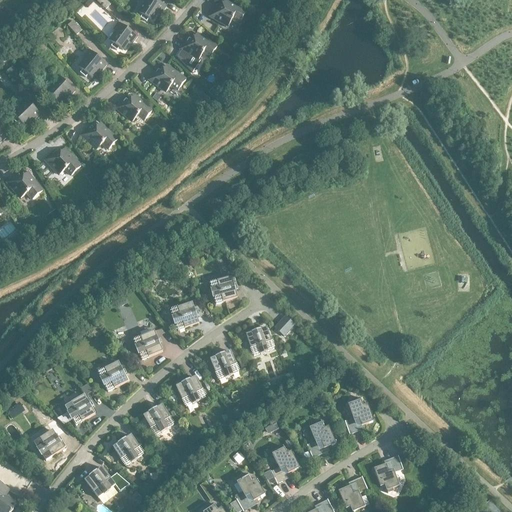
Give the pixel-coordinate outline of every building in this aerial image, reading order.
[(97,0),(97,1),(106,10),(110,5),(105,0),(97,0)] [(152,22),(157,15),(160,17),(166,7),(154,0),(142,0),(142,1),(145,3),(139,13),(142,16),(140,19),(147,23),(149,19),(152,22)] [(246,13),(235,7),(235,6),(234,5),(233,5),(232,5),(225,1),(219,11),(214,9),(210,17),(228,27),(232,20),(240,24),(246,13)] [(32,6),(28,9),(33,14),(36,11),(32,6)] [(68,26),(77,36),(82,31),(73,22),(68,26)] [(123,51),(128,44),(131,47),(137,37),(118,23),(114,30),(117,32),(110,42),(113,44),(111,47),(117,51),(119,48),(123,51)] [(182,50),(177,58),(193,73),(200,62),(198,61),(203,54),(210,59),(217,48),(206,41),(206,40),(206,39),(205,39),(204,39),(203,39),(197,35),(190,45),(185,42),(181,49),(182,50)] [(38,50),(46,60),(51,56),(43,46),(38,50)] [(91,78),(97,72),(100,74),(102,72),(107,66),(89,50),(84,57),(87,59),(79,68),(82,71),(80,74),(86,78),(88,75),(91,78)] [(233,56),(226,63),(236,73),(243,66),(233,56)] [(186,81),(176,73),(175,73),(175,72),(175,71),(174,71),(173,71),(172,71),(166,66),(159,76),(155,73),(149,80),(166,93),(171,86),(178,91),(186,81)] [(7,72),(14,82),(20,78),(13,68),(7,72)] [(59,104),(64,98),(67,100),(69,98),(75,92),(58,76),(52,82),(55,84),(47,93),(50,96),(48,98),(53,103),(56,101),(59,104)] [(214,88),(209,94),(218,103),(224,98),(214,88)] [(203,101),(200,105),(204,108),(210,100),(202,94),(199,98),(203,101)] [(156,95),(152,100),(157,104),(161,98),(156,95)] [(153,112),(143,104),(143,103),(142,102),(141,101),(140,101),(134,96),(126,105),(122,102),(116,109),(132,122),(138,116),(144,122),(153,112)] [(24,127),(30,121),(33,124),(41,116),(25,99),(19,105),(22,107),(13,115),(16,119),(14,121),(19,126),(21,124),(24,127)] [(210,102),(206,106),(212,111),(216,106),(210,102)] [(169,123),(164,127),(170,135),(175,130),(169,123)] [(118,141),(108,132),(108,131),(108,130),(107,130),(106,130),(105,130),(100,124),(92,133),(88,129),(81,136),(97,150),(103,144),(109,150),(118,141)] [(81,168),(72,158),(72,157),(71,156),(70,156),(69,156),(64,150),(55,158),(52,154),(45,160),(60,176),(66,170),(72,176),(81,168)] [(43,192),(35,183),(35,182),(34,181),(34,180),(33,180),(32,180),(32,179),(27,174),(18,181),(14,177),(7,183),(21,199),(27,194),(33,200),(43,192)] [(56,210),(47,218),(52,224),(61,215),(56,210)] [(209,245),(204,250),(208,254),(210,254),(214,249),(209,245)] [(232,278),(231,278),(210,284),(212,291),(211,291),(214,299),(216,305),(238,299),(236,293),(236,292),(234,284),(234,285),(232,278)] [(124,297),(117,300),(120,307),(127,304),(124,297)] [(198,318),(196,312),(195,310),(192,304),(171,311),(173,318),(175,326),(176,326),(178,332),(199,325),(197,318),(198,318)] [(287,316),(275,328),(285,337),(297,325),(287,316)] [(260,330),(259,331),(253,333),(246,336),(254,357),(260,355),(268,352),(274,350),(267,329),(261,331),(260,330)] [(161,346),(158,340),(157,338),(157,339),(154,332),(134,341),(136,347),(136,348),(139,355),(142,361),(163,352),(160,346),(161,346)] [(224,354),(222,355),(216,358),(217,358),(210,361),(219,381),(225,379),(226,379),(233,376),(233,375),(239,373),(230,352),(224,355),(224,354)] [(126,376),(123,371),(122,369),(121,369),(118,363),(98,373),(101,379),(105,387),(108,393),(128,383),(125,377),(126,376)] [(246,363),(240,365),(243,371),(249,369),(246,363)] [(189,381),(188,381),(182,384),(182,385),(176,388),(186,408),(192,405),(200,402),(200,401),(206,398),(196,378),(190,381),(189,381)] [(87,385),(81,388),(86,396),(94,391),(87,385)] [(67,406),(65,408),(68,413),(68,414),(72,421),(73,421),(76,426),(95,415),(92,409),(88,402),(85,396),(83,397),(81,395),(66,404),(67,406)] [(374,422),(368,406),(368,405),(363,406),(360,399),(361,401),(349,405),(353,419),(345,422),(350,436),(350,435),(364,431),(362,427),(374,422)] [(29,418),(38,412),(34,406),(25,411),(29,418)] [(168,429),(174,426),(162,406),(157,409),(156,409),(155,410),(149,413),(149,414),(144,417),(155,436),(161,433),(168,429)] [(18,408),(9,414),(12,419),(22,413),(18,408)] [(325,449),(336,445),(329,427),(324,429),(321,422),(322,424),(310,429),(316,442),(307,446),(313,460),(313,459),(326,453),(325,449)] [(276,424),(265,429),(268,435),(279,430),(276,424)] [(65,449),(64,448),(65,447),(63,443),(61,444),(62,444),(57,437),(53,431),(34,444),(38,449),(37,450),(42,457),(42,456),(46,462),(65,449)] [(125,440),(124,441),(118,444),(119,445),(113,448),(126,467),(131,463),(132,464),(138,459),(144,455),(131,436),(126,440),(125,440)] [(289,475),(300,469),(292,452),(287,454),(283,447),(284,449),(273,455),(279,468),(271,472),(277,485),(278,485),(291,478),(289,475)] [(239,452),(233,458),(238,465),(245,459),(239,452)] [(399,487),(395,474),(403,470),(398,457),(385,462),(386,466),(374,470),(380,488),(385,486),(388,494),(388,491),(399,487)] [(90,477),(85,481),(98,499),(104,495),(104,496),(111,491),(110,490),(116,486),(120,492),(130,485),(117,474),(110,479),(102,468),(97,472),(96,472),(90,477)] [(242,492),(235,497),(237,500),(236,500),(243,511),(244,511),(256,505),(254,502),(265,495),(256,479),(252,482),(247,475),(248,477),(237,483),(242,492)] [(355,511),(365,508),(359,495),(368,491),(362,477),(362,478),(349,484),(350,488),(339,493),(346,510),(351,508),(352,511),(355,511)] [(0,511),(9,511),(15,504),(16,504),(17,503),(7,496),(11,491),(9,490),(4,487),(5,486),(4,486),(3,485),(3,484),(2,484),(1,483),(0,482),(0,511)] [(212,491),(206,496),(210,502),(217,498),(212,491)] [(136,493),(131,500),(137,505),(143,499),(136,493)] [(333,511),(328,500),(327,501),(315,507),(317,511),(314,511),(333,511)]
